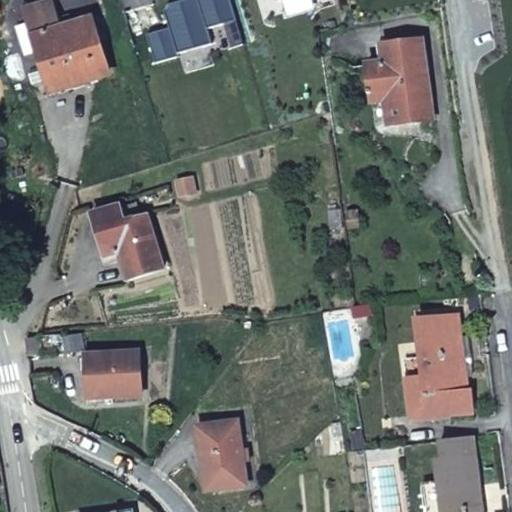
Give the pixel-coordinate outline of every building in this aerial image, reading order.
[(238,21),(231,0),(189,0),(170,6),(166,12),(171,29),(149,35),(157,64),(181,57),(180,55),(213,45),(209,30),(238,21)] [(100,46),(92,22),(72,28),(70,20),(61,22),(54,2),(27,10),(32,25),(18,29),(27,58),(41,54),(53,93),(108,77),(100,46)] [(108,17),(92,22),(100,46),(115,42),(108,17)] [(368,66),(373,95),(389,93),(394,126),(422,122),(421,119),(432,117),(421,42),(383,46),(386,64),(368,66)] [(389,93),(373,95),(374,108),(384,107),(387,126),(394,126),(389,93)] [(126,222),(121,207),(93,215),(105,254),(120,251),(130,280),(164,271),(148,216),(126,222)] [(372,310),(354,312),(355,324),(373,321),(372,310)] [(421,321),(426,358),(464,353),(459,316),(421,321)] [(43,338),(27,340),(30,357),(45,354),(43,338)] [(464,353),(426,358),(428,378),(409,382),(414,418),(435,415),(435,419),(454,416),(454,413),(475,411),(472,389),(468,389),(464,353)] [(141,354),(88,356),(90,400),(142,397),(141,354)] [(199,429),(203,456),(209,456),(213,492),(249,488),(241,424),(199,429)] [(483,511),(475,438),(443,442),(445,461),(440,462),(442,483),(425,485),(427,511),(483,511)] [(209,456),(203,456),(208,493),(213,492),(209,456)]
